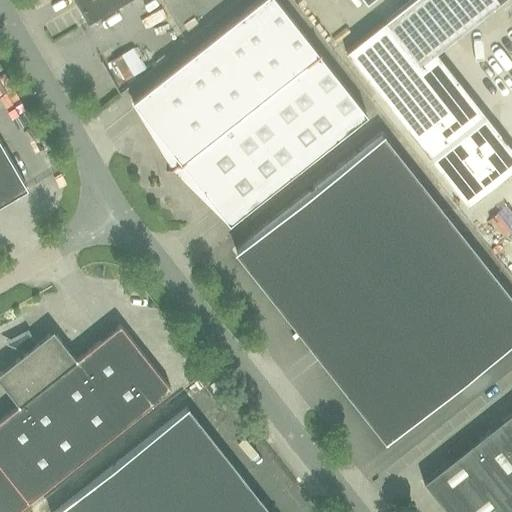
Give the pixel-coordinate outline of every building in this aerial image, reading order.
[(74,0),(88,24),(128,0),(74,0)] [(318,52),(276,0),(259,0),(148,88),(147,87),(145,88),(146,90),(132,101),(161,137),(156,141),(173,168),(166,172),(167,174),(174,169),(196,191),(200,187),(229,224),(244,212),(245,214),(246,213),(245,211),(367,114),(319,54),(321,53),(320,51),(318,52)] [(410,0),(382,23),(345,52),(467,207),(511,171),(511,147),(437,52),(498,4),(495,0),(410,0)] [(387,441),(511,342),(511,299),(382,135),(236,251),(387,441)] [(0,206),(29,189),(0,138),(0,206)] [(0,511),(15,511),(171,388),(121,324),(77,359),(54,330),(0,372),(0,381),(19,405),(0,419),(0,511)] [(268,511),(187,408),(54,511),(268,511)] [(511,431),(511,411),(503,419),(511,431)] [(503,484),(511,476),(511,431),(503,419),(471,444),(492,471),(503,484)] [(445,509),(492,471),(471,444),(423,482),(445,509)] [(494,511),(511,498),(511,496),(503,484),(492,471),(445,509),(446,511),(494,511)] [(511,476),(503,484),(511,496),(511,476)] [(511,511),(511,498),(494,511),(511,511)]
